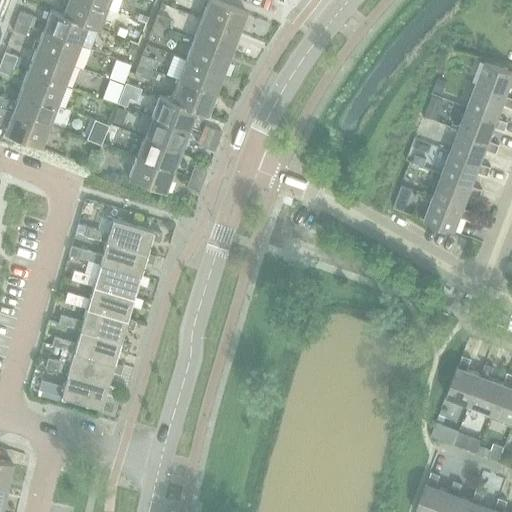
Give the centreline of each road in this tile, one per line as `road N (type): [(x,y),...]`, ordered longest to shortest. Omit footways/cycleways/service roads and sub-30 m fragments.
road 1 (residential): [(2,413),(72,182),(0,155)]
road 2 (secondary): [(161,456),(245,166)]
road 3 (residential): [(481,286),(245,166)]
road 4 (secondary): [(245,166),(290,74),(337,8)]
